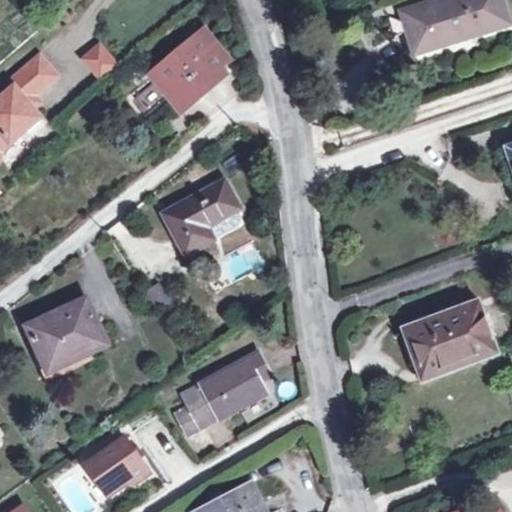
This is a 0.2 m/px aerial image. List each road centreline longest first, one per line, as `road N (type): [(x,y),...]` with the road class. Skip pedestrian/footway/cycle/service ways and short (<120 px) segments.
road 1 (unclassified): [(252,0),(291,162),(320,400)]
road 2 (residential): [(133,511),(320,400)]
